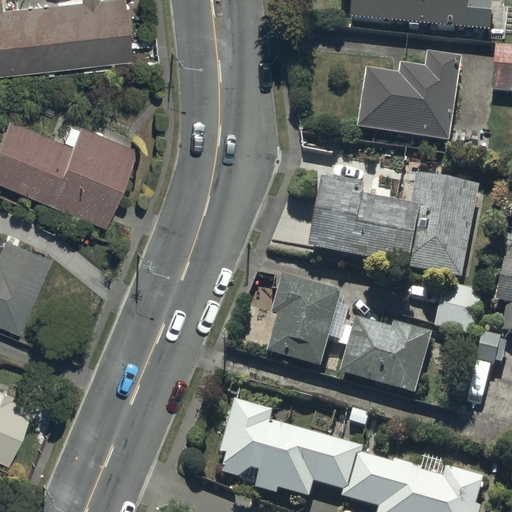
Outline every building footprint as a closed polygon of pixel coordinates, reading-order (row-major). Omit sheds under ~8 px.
[(2,2),(0,2),(0,78),(133,62),(125,0),(105,0),(100,1),(100,0),(83,0),(83,2),(3,12),(2,2)] [(352,0),(351,17),(489,27),(490,0),(352,0)] [(511,43),(495,43),(492,88),(511,89),(511,43)] [(399,70),(365,66),(358,125),(451,138),(462,57),(426,52),(425,64),(400,61),(399,70)] [(10,123),(0,147),(0,185),(107,229),(140,151),(82,127),(80,132),(72,128),(65,145),(10,123)] [(321,173),(307,243),(461,275),(480,183),(418,170),(411,200),(365,191),(366,182),(321,173)] [(0,259),(0,328),(20,337),(53,261),(8,241),(0,259)] [(511,256),(505,256),(496,297),(508,300),(502,328),(511,329),(511,256)] [(341,289),(280,272),(269,311),(277,313),(268,348),(321,363),(341,289)] [(481,291),(443,283),(434,326),(472,334),(481,291)] [(393,325),(358,316),(355,325),(345,323),(340,340),(351,343),(343,372),(415,392),(432,330),(394,319),(393,325)] [(495,362),(502,336),(482,331),(476,357),(495,362)] [(0,461),(10,466),(33,410),(12,401),(14,397),(0,391),(0,461)] [(315,480),(345,488),(343,496),(380,505),(378,511),(479,511),(481,506),(476,505),(483,477),(446,467),(444,477),(420,470),(421,466),(394,459),(394,462),(360,454),(362,445),(269,421),(273,408),(235,398),(221,451),(226,452),(221,471),(257,481),(256,486),(277,491),(278,487),(311,496),(315,480)]
